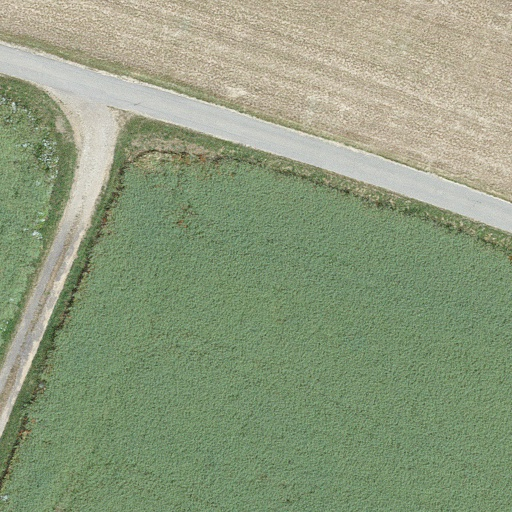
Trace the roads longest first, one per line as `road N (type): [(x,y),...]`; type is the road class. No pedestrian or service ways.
road 1 (unclassified): [(511,219),(0,60)]
road 2 (track): [(0,423),(78,220),(100,142),(102,90)]
